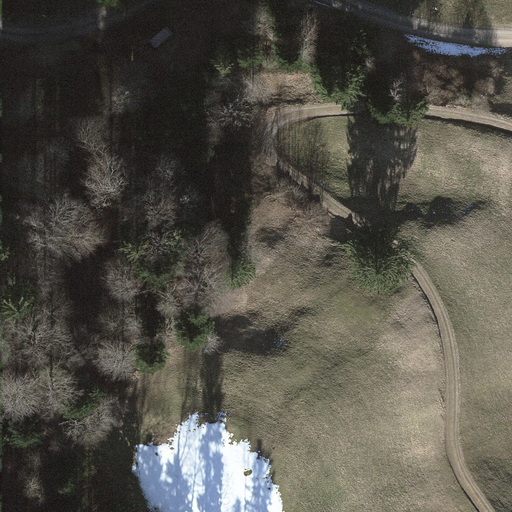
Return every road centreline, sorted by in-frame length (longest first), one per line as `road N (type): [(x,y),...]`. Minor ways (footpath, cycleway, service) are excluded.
road 1 (track): [(484,511),(451,445),(452,359),(434,291),(395,249),(266,161),(262,135),(291,114),(357,110),(511,132)]
road 2 (residential): [(323,0),(413,30),(511,41)]
road 3 (residential): [(0,38),(70,36),(169,0)]
